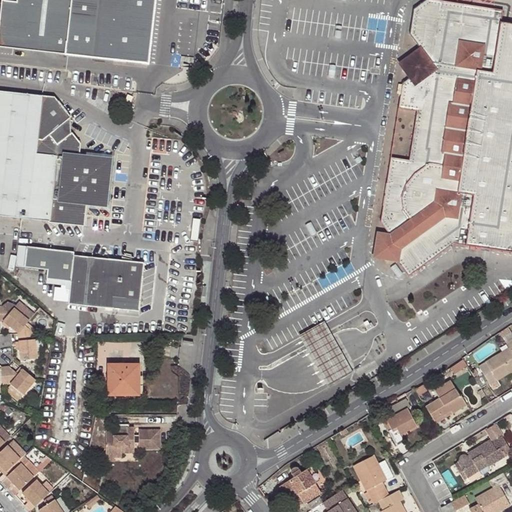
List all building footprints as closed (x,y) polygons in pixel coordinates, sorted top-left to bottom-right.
[(157,0),(18,0),(17,6),(1,4),(0,10),(0,51),(150,68),(157,0)] [(511,24),(500,23),(502,11),(436,0),(425,0),(413,9),(409,34),(420,48),(405,59),(403,72),(409,78),(402,84),(398,108),(416,111),(409,160),(390,158),(380,223),(389,235),(383,234),(379,254),(385,259),(397,261),(408,275),(453,243),(511,252),(511,24)] [(56,98),(0,92),(0,217),(50,223),(50,224),(86,227),(88,204),(103,205),(105,191),(105,188),(107,188),(107,179),(106,179),(106,175),(108,161),(81,159),(82,145),(73,134),(72,119),(56,98)] [(113,176),(106,175),(106,179),(107,179),(107,188),(105,188),(105,191),(111,192),(111,190),(111,189),(111,188),(111,186),(111,184),(111,183),(111,181),(112,179),(112,178),(113,176)] [(72,252),(25,247),(23,268),(46,270),(45,279),(69,281),(67,304),(138,311),(143,262),(130,261),(130,259),(120,257),(120,260),(72,255),(72,252)] [(19,334),(25,325),(33,314),(19,302),(16,306),(9,300),(2,306),(0,305),(0,321),(3,321),(19,334)] [(352,372),(324,322),(300,336),(328,386),(352,372)] [(33,332),(25,325),(19,334),(21,360),(38,358),(36,339),(33,339),(33,332)] [(502,331),(507,340),(511,337),(511,329),(511,327),(502,331)] [(511,339),(505,344),(508,348),(478,367),(488,383),(495,379),(496,380),(511,370),(511,339)] [(466,365),(462,359),(450,367),(454,373),(466,365)] [(135,376),(139,375),(139,364),(109,364),(109,395),(135,395),(135,376)] [(18,374),(16,372),(9,366),(2,366),(3,384),(10,384),(23,394),(36,380),(23,369),(18,374)] [(425,406),(434,421),(450,411),(451,414),(466,404),(460,394),(459,395),(449,381),(434,390),(439,398),(425,406)] [(17,402),(23,394),(10,384),(4,392),(17,402)] [(423,384),(414,390),(418,396),(426,391),(423,384)] [(416,426),(406,410),(386,421),(391,430),(388,431),(396,445),(403,442),(399,436),(416,426)] [(492,424),(484,429),(492,443),(500,438),(492,424)] [(0,436),(5,442),(10,437),(0,426),(0,436)] [(126,430),(105,430),(105,460),(113,460),(113,457),(121,457),(121,452),(121,446),(133,446),(133,443),(138,443),(138,448),(159,448),(158,432),(138,433),(138,435),(133,435),(133,427),(126,427),(126,430)] [(472,453),(467,456),(465,454),(462,454),(460,454),(459,455),(458,457),(458,459),(458,461),(457,462),(457,463),(466,478),(486,465),(488,467),(504,457),(504,455),(511,451),(502,437),(500,438),(492,443),(490,440),(471,452),(472,453)] [(8,445),(20,459),(26,453),(13,440),(8,445)] [(20,459),(8,445),(0,452),(0,464),(7,471),(20,459)] [(392,476),(384,460),(377,464),(373,456),(354,466),(367,492),(372,501),(373,503),(379,500),(389,495),(385,487),(377,491),(374,485),(382,481),(392,476)] [(39,471),(29,461),(23,466),(34,476),(39,471)] [(23,466),(21,463),(2,481),(8,487),(11,485),(13,482),(20,489),(34,476),(23,466)] [(466,478),(457,463),(454,465),(464,480),(467,478),(466,478)] [(469,482),(489,470),(488,467),(486,465),(466,478),(467,478),(469,482)] [(311,467),(306,470),(315,483),(320,480),(311,467)] [(298,494),(305,504),(321,492),(315,483),(306,470),(301,473),(299,470),(298,468),(297,468),(294,469),(292,471),(291,473),(292,475),(294,478),(277,489),(283,500),(297,491),(298,494)] [(507,481),(504,474),(494,479),(498,486),(474,499),(476,501),(469,504),(471,508),(469,509),(470,511),(495,511),(500,509),(509,505),(499,486),(507,481)] [(36,480),(22,493),(30,500),(25,505),(30,511),(49,493),(36,480)] [(374,485),(377,491),(385,487),(382,481),(374,485)] [(20,489),(13,482),(11,485),(17,492),(20,489)] [(356,511),(342,490),(319,505),(323,511),(356,511)] [(403,500),(398,490),(389,495),(379,500),(384,509),(381,511),(406,511),(400,501),(403,500)] [(453,500),(449,502),(454,510),(469,502),(464,493),(453,500)] [(301,506),(305,504),(298,494),(295,496),(301,506)] [(62,511),(55,500),(38,510),(39,511),(62,511)] [(454,510),(449,502),(441,507),(443,511),(451,511),(453,511),(454,510)]
